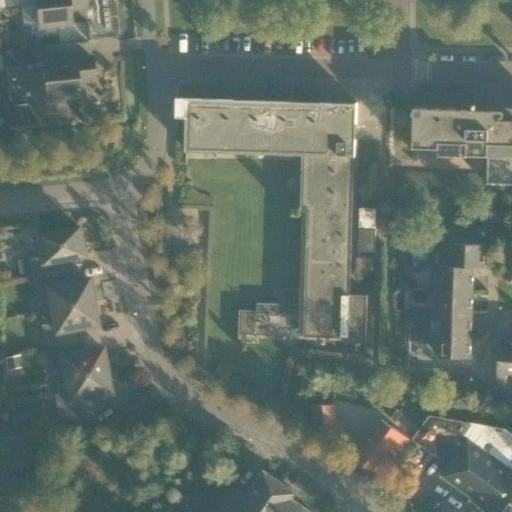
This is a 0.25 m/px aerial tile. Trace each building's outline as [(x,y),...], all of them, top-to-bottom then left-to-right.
[(84,0),(35,0),(39,28),(71,24),(69,9),(86,7),(84,0)] [(38,25),(36,4),(20,6),(22,27),(38,25)] [(0,51),(0,54),(1,68),(34,64),(32,48),(0,51)] [(94,80),(91,57),(42,62),(47,100),(79,97),(77,82),(94,80)] [(350,294),(354,156),(355,156),(357,102),(355,103),(333,102),(333,108),(188,104),(187,150),(303,153),(301,211),(308,211),(305,304),(256,302),(256,310),(239,310),(238,339),(239,339),(240,334),(348,337),(348,342),(366,343),(368,295),(350,294)] [(15,125),(27,124),(25,104),(13,106),(15,125)] [(487,184),(511,185),(511,106),(468,105),(468,109),(415,107),(413,148),(439,149),(439,156),(467,157),(467,156),(488,156),(487,184)] [(358,230),(375,230),(375,209),(360,208),(359,208),(358,230)] [(485,225),(485,234),(499,234),(499,225),(485,225)] [(31,277),(60,272),(58,260),(84,255),(78,227),(36,235),(40,254),(16,258),(19,274),(30,272),(31,277)] [(374,252),(375,230),(358,230),(358,251),(374,252)] [(455,267),(474,267),(485,268),(486,245),(445,243),(444,253),(455,253),(455,267)] [(474,267),(455,267),(433,266),(433,271),(433,275),(443,276),(443,289),(473,290),(474,267)] [(51,310),(93,302),(88,279),(62,284),(60,272),(31,277),(36,299),(48,296),(51,310)] [(413,301),(426,301),(426,289),(413,289),(413,301)] [(442,312),(473,313),(473,290),(443,289),(432,289),(432,298),(443,299),(442,312)] [(45,347),(74,341),(72,330),(97,325),(93,302),(51,310),(53,323),(41,326),(45,347)] [(412,321),(425,321),(425,311),(412,312),(412,321)] [(442,335),(472,336),(473,313),(442,312),(432,311),(431,321),(442,321),(442,335)] [(431,334),(431,332),(422,332),(422,344),(431,344),(431,334)] [(472,336),(442,335),(431,334),(431,344),(441,344),(441,357),(471,358),(472,336)] [(64,379),(106,371),(102,348),(76,353),(74,341),(45,347),(49,368),(62,365),(64,379)] [(511,373),(511,343),(501,342),(497,383),(506,384),(507,373),(511,373)] [(361,344),(352,343),(351,352),(361,352),(361,344)] [(6,370),(21,367),(19,355),(3,358),(6,370)] [(106,371),(64,379),(67,392),(55,395),(59,417),(89,419),(85,399),(111,394),(106,371)] [(509,388),(494,387),(493,399),(508,401),(509,388)] [(381,419),(365,441),(334,418),(333,405),(313,407),(315,429),(354,458),(353,459),(380,478),(408,439),(381,419)] [(451,419),(429,416),(414,437),(451,462),(441,476),(472,498),(468,504),(479,511),(482,511),(484,511),(485,511),(511,511),(511,463),(509,460),(511,455),(511,433),(506,429),(478,424),(451,419)] [(108,460),(115,461),(116,447),(95,446),(95,453),(105,454),(105,458),(108,458),(108,460)] [(306,511),(286,498),(287,495),(290,492),(260,471),(231,511),(306,511)] [(23,485),(1,480),(0,485),(0,505),(17,510),(23,485)]
